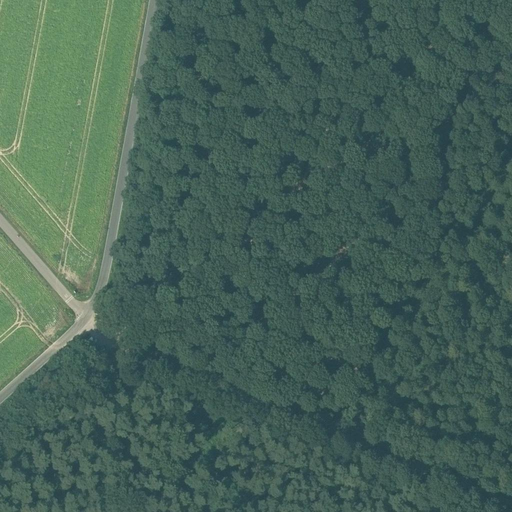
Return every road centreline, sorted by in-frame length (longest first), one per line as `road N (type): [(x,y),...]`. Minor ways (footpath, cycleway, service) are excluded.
road 1 (track): [(505,0),(344,435)]
road 2 (track): [(511,502),(112,342)]
road 3 (unclassified): [(163,0),(103,274),(84,317)]
road 4 (track): [(144,354),(0,482)]
road 5 (unclassified): [(0,221),(84,317)]
